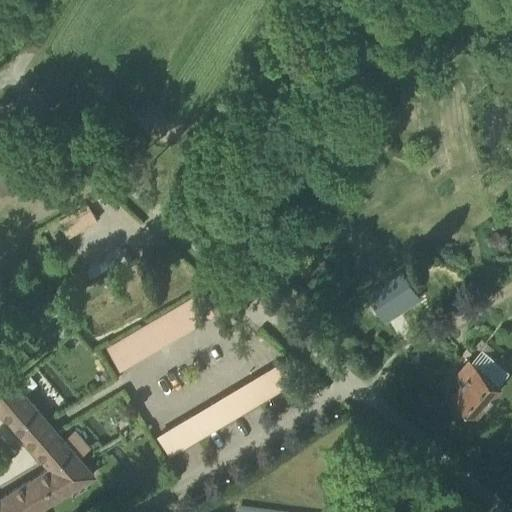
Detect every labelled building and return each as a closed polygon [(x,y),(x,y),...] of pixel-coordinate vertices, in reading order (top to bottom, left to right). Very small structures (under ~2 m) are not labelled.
[(90,205),(61,222),(68,234),(97,217),(90,205)] [(402,271),(367,294),(385,321),(420,298),(402,271)] [(212,310),(200,289),(189,296),(201,317),(212,310)] [(201,317),(189,296),(178,302),(190,323),(201,317)] [(190,323),(178,302),(167,309),(179,329),(190,323)] [(179,329),(167,309),(156,315),(168,336),(179,329)] [(168,336),(156,315),(145,321),(158,342),(168,336)] [(158,342),(145,321),(135,328),(147,349),(158,342)] [(147,349),(135,328),(124,334),(136,355),(147,349)] [(136,355),(124,334),(112,341),(125,362),(136,355)] [(470,360),(469,358),(456,373),(463,379),(451,393),(476,414),(500,386),(498,384),(509,371),(482,348),(470,360)] [(292,381),(279,360),(268,367),(281,387),(292,381)] [(0,390),(15,377),(6,366),(0,369),(0,390)] [(281,387),(268,367),(258,373),(270,394),(281,387)] [(270,394),(258,373),(247,380),(259,400),(270,394)] [(0,390),(0,400),(27,432),(28,431),(48,418),(50,418),(15,377),(0,390)] [(259,400),(247,380),(236,386),(248,407),(259,400)] [(248,407),(236,386),(225,392),(237,413),(248,407)] [(237,413),(225,392),(214,399),(227,420),(237,413)] [(227,420),(214,399),(204,405),(216,426),(227,420)] [(216,426),(204,405),(193,412),(205,432),(216,426)] [(205,432),(193,412),(182,418),(194,439),(205,432)] [(194,439),(182,418),(164,429),(176,450),(194,439)] [(33,439),(54,463),(62,472),(84,458),(85,458),(57,425),(55,426),(56,427),(35,439),(34,438),(33,439)] [(62,472),(54,463),(30,477),(44,501),(96,470),(85,458),(84,458),(62,472)] [(30,477),(0,495),(0,510),(1,511),(25,511),(44,501),(30,477)] [(324,511),(239,503),(238,511),(324,511)]
